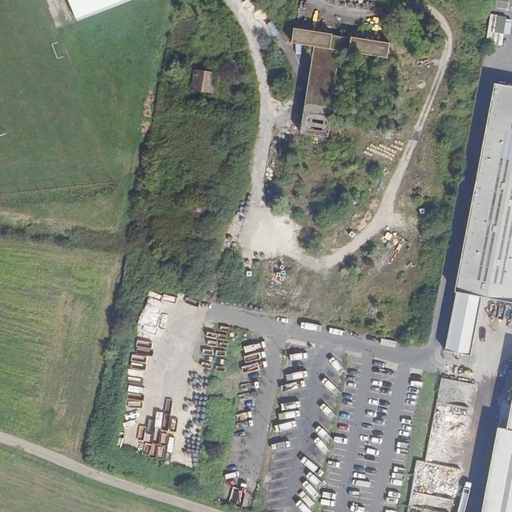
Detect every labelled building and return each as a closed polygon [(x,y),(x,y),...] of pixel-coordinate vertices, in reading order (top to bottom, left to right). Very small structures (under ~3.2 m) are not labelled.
[(69,0),(77,20),(128,0),(69,0)] [(489,5),(489,2),(488,0),(457,0),(458,2),(458,5),(459,8),(460,11),(463,14),(465,16),(468,17),(470,18),(473,18),(476,18),(479,17),(482,15),(484,14),(487,11),(488,8),(489,5)] [(498,17),(496,30),(504,32),(507,19),(498,17)] [(293,43),(315,46),(331,49),(333,35),(333,34),(295,28),(293,43)] [(331,49),(315,46),(301,133),(328,137),(328,136),(331,117),(348,120),(353,90),(352,90),(335,87),(341,50),(349,52),(351,38),(333,35),(331,49)] [(352,37),(351,38),(349,52),(358,53),(388,58),(390,43),(352,37)] [(335,87),(352,90),(358,53),(349,52),(341,50),(335,87)] [(215,93),(218,74),(198,71),(194,90),(215,93)] [(378,104),(382,86),(372,84),(369,103),(378,104)] [(511,87),(497,85),(491,114),(511,117),(511,87)] [(511,117),(491,114),(471,218),(447,350),(472,355),(483,296),(511,301),(511,117)] [(331,117),(328,136),(345,139),(348,120),(331,117)] [(481,511),(511,511),(511,391),(510,405),(501,403),(481,511)]
